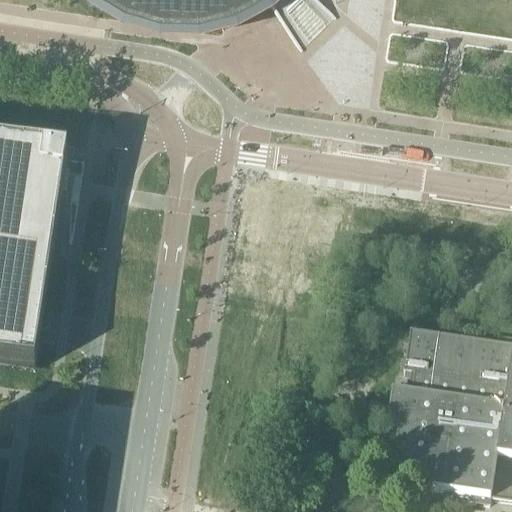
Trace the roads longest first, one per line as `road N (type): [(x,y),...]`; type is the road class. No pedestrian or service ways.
road 1 (tertiary): [(511,194),(175,144)]
road 2 (tertiary): [(141,440),(178,178),(175,144)]
road 3 (tertiary): [(130,149),(79,432)]
